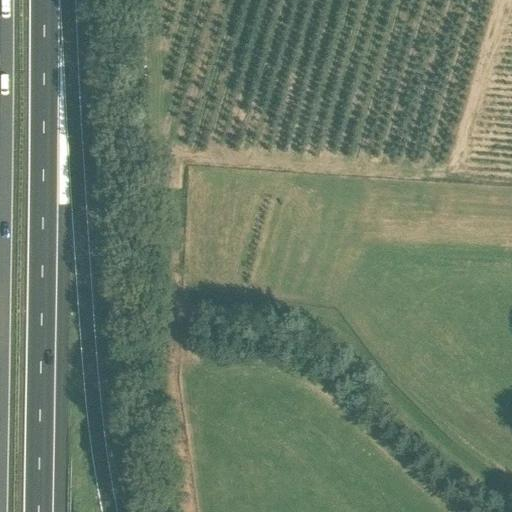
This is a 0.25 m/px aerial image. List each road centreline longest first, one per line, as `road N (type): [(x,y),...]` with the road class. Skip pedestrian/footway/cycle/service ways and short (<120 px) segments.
road 1 (motorway): [(117,511),(44,0)]
road 2 (motorway): [(38,511),(43,0)]
